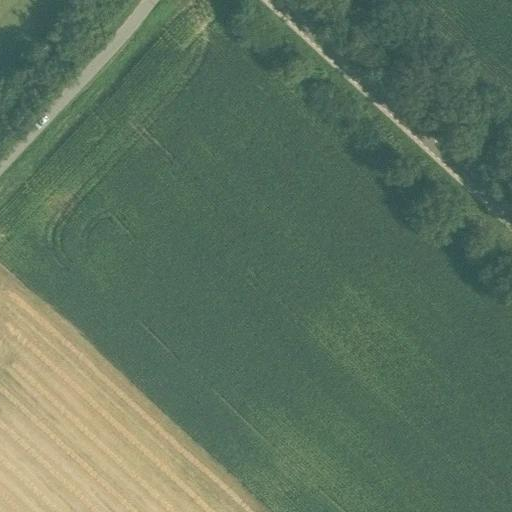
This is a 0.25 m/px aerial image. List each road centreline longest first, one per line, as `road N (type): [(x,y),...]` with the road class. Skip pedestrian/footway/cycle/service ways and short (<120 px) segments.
road 1 (residential): [(272,0),(511,219)]
road 2 (unclassified): [(150,0),(0,169)]
